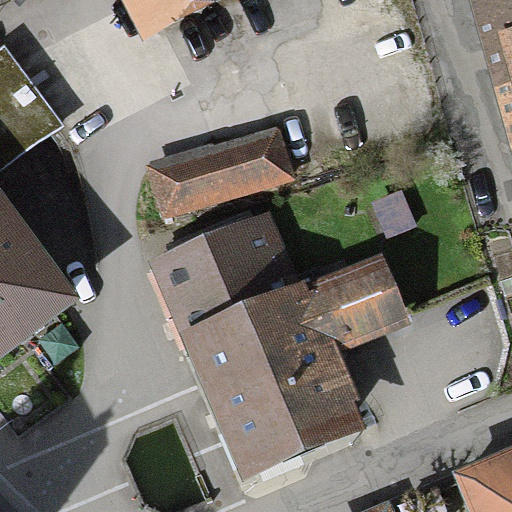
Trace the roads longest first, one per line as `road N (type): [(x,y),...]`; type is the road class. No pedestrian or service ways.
road 1 (residential): [(306,511),(511,424)]
road 2 (residential): [(511,190),(437,0)]
